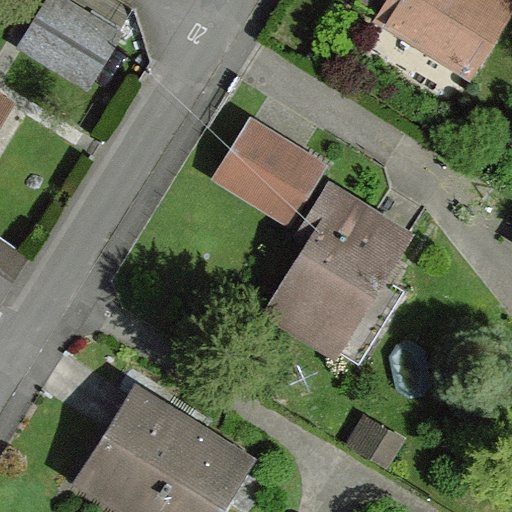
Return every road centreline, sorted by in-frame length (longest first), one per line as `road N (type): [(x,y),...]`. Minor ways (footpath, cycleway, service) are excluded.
road 1 (unknown): [(139,0),(448,191),(511,247)]
road 2 (residential): [(0,369),(232,0)]
